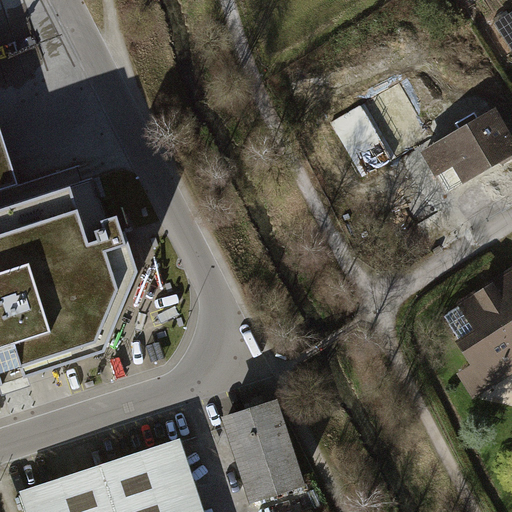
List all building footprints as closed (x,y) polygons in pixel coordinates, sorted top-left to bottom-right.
[(511,14),(496,25),(511,51),(511,14)] [(476,113),(434,137),(401,80),(328,121),(363,182),(397,162),(394,157),(418,143),(424,153),(422,154),(447,198),(511,160),(511,134),(498,111),(481,121),(476,113)] [(0,111),(0,199),(26,191),(0,111)] [(0,393),(106,361),(139,281),(121,224),(102,229),(104,236),(95,238),(100,253),(92,255),(71,187),(0,209),(0,393)] [(457,305),(439,317),(468,362),(455,371),(472,398),(511,372),(511,266),(511,265),(454,301),(457,305)] [(315,511),(278,402),(216,423),(246,511),(315,511)] [(203,511),(181,442),(18,494),(23,511),(203,511)]
